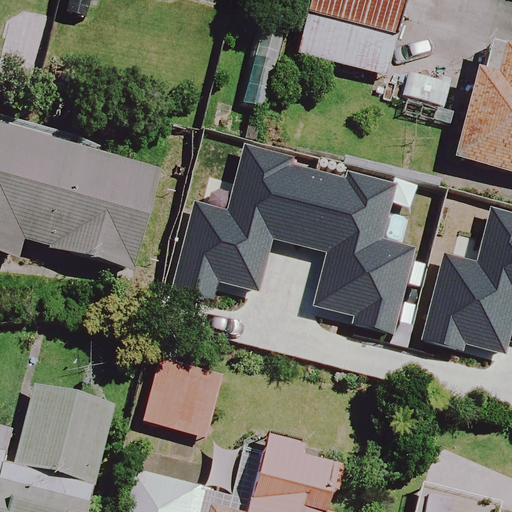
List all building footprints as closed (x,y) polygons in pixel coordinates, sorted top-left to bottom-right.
[(398,0),(306,0),(292,64),(379,84),(398,0)] [(438,69),(398,59),(388,99),(429,109),(438,69)] [(511,61),(501,59),(492,93),(462,85),(441,169),(511,186),(511,61)] [(160,177),(0,136),(0,268),(12,271),(16,254),(133,284),(160,177)] [(482,407),(511,415),(511,258),(453,243),(438,299),(408,291),(399,322),(342,306),(328,359),(465,395),(463,402),(482,407)] [(214,382),(150,367),(136,431),(200,446),(214,382)] [(0,511),(84,511),(110,414),(25,392),(13,438),(0,434),(0,511)] [(326,511),(336,475),(252,454),(237,511),(326,511)] [(196,511),(200,496),(134,480),(126,511),(196,511)]
